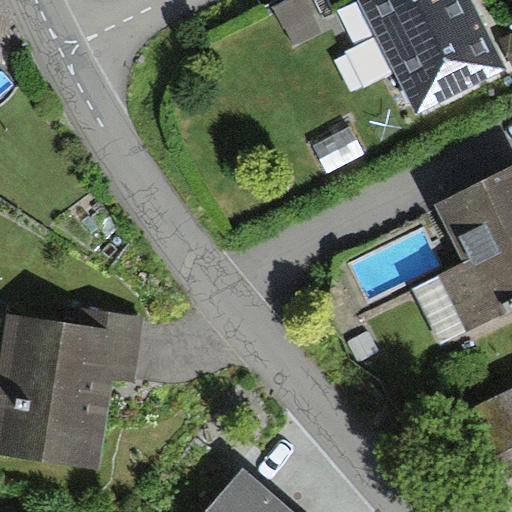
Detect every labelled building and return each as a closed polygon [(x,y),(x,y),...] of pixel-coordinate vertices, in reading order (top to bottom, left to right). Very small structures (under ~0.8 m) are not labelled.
[(453,0),(378,0),(357,11),(414,114),(493,71),(453,0)] [(511,175),(438,212),(467,272),(434,289),(460,343),(511,317),(511,175)] [(12,306),(0,400),(0,449),(82,459),(93,372),(124,376),(130,321),(12,306)] [(511,397),(488,409),(511,461),(511,460),(511,397)] [(284,511),(232,467),(193,511),(284,511)]
